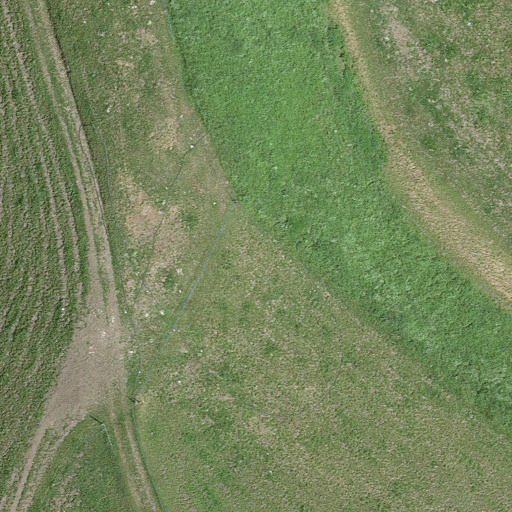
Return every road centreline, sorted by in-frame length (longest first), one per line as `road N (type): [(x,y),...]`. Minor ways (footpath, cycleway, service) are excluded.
road 1 (track): [(38,0),(93,191),(107,255),(119,401),(152,511)]
road 2 (track): [(511,232),(434,138),(375,0)]
